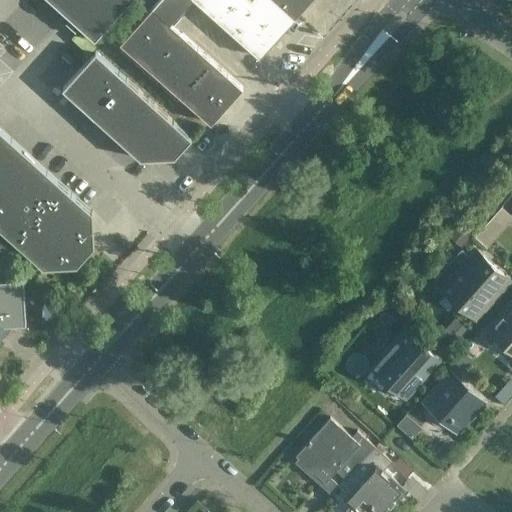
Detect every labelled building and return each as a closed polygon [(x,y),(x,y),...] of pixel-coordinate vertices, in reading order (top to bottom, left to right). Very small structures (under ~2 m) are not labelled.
[(51,0),(96,39),(129,0),(51,0)] [(170,23),(180,11),(167,0),(157,0),(121,42),(211,122),(243,87),(170,23)] [(296,15),(278,0),(167,0),(180,11),(189,0),(195,0),(260,56),(296,15)] [(278,0),(296,15),(308,0),(278,0)] [(96,50),(62,87),(140,158),(147,152),(168,151),(174,156),(192,137),(96,50)] [(93,211),(0,127),(0,226),(45,267),(77,264),(94,245),(85,236),(84,221),(93,211)] [(488,246),(511,218),(511,213),(502,205),(475,235),(488,246)] [(475,234),(460,221),(450,232),(466,245),(475,234)] [(476,318),(511,278),(478,248),(443,288),(476,318)] [(0,327),(3,324),(26,322),(24,277),(0,278),(0,327)] [(511,301),(488,329),(511,349),(511,301)] [(393,326),(397,320),(391,316),(387,322),(393,326)] [(468,328),(454,316),(442,331),(456,343),(468,328)] [(153,334),(164,323),(159,319),(149,330),(153,334)] [(406,397),(440,359),(429,349),(426,352),(414,341),(417,338),(407,329),(372,367),(406,397)] [(474,359),(462,348),(453,359),(464,369),(474,359)] [(75,357),(70,353),(59,365),(64,370),(75,357)] [(453,370),(443,381),(426,400),(430,404),(426,409),(426,414),(439,425),(443,425),(448,419),(459,429),(482,402),(459,382),(463,379),(453,370)] [(504,402),(511,392),(511,378),(510,376),(494,393),(504,402)] [(422,426),(406,412),(396,423),(412,437),(422,426)] [(344,478),(374,444),(358,430),(353,436),(331,416),(295,455),(325,482),(336,470),(341,475),(344,478)] [(455,451),(443,441),(434,451),(446,461),(455,451)] [(384,511),(406,488),(377,462),(384,454),(374,444),(344,478),(354,486),(343,498),(351,505),(344,511),(384,511)]
